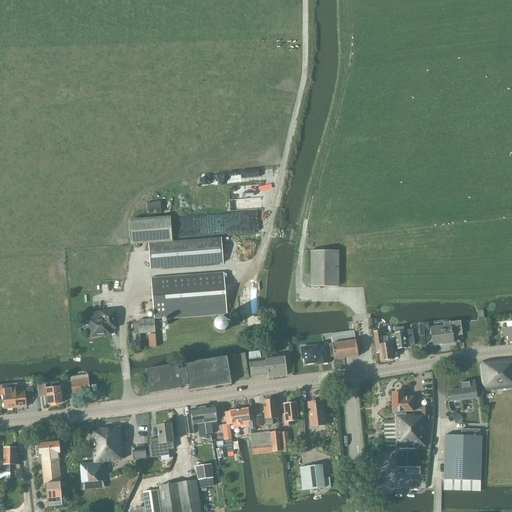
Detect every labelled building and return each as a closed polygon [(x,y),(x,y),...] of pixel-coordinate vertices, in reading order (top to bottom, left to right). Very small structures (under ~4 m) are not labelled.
[(161,213),(160,202),(147,204),(148,215),(161,213)] [(132,245),(149,244),(150,269),(223,264),(221,238),(172,242),(171,218),(130,221),(132,245)] [(310,251),(310,287),(339,287),(339,251),(310,251)] [(155,319),(227,313),(224,272),(151,278),(155,319)] [(90,314),(88,316),(89,320),(91,337),(111,335),(110,329),(116,328),(115,325),(114,311),(102,313),(90,314)] [(229,327),(229,326),(229,325),(229,324),(228,323),(228,322),(227,321),(226,320),(225,319),(224,319),(223,318),(222,318),(221,318),(220,318),(219,318),(218,319),(217,319),(216,320),(215,321),(214,322),(214,323),(214,324),(213,325),(213,326),(213,327),(214,328),(214,329),(214,330),(215,331),(216,332),(217,332),(218,333),(219,333),(220,334),(221,334),(222,334),(223,333),(224,333),(225,332),(226,332),(227,331),(228,330),(228,329),(229,328),(229,327)] [(155,333),(154,320),(138,321),(139,334),(155,333)] [(506,328),(502,328),(502,337),(507,337),(508,342),(511,341),(511,321),(507,322),(507,328),(506,328)] [(460,322),(450,323),(449,323),(450,325),(444,326),(430,328),(432,345),(446,343),(446,345),(453,344),(453,337),(462,336),(460,322)] [(385,340),(382,340),(382,337),(381,331),(373,332),(375,346),(378,346),(380,361),(393,359),(391,344),(386,345),(385,340)] [(410,346),(415,346),(412,331),(405,331),(405,333),(395,334),(396,349),(406,348),(405,346),(410,345),(410,346)] [(139,336),(139,343),(145,343),(146,349),(153,349),(153,335),(139,336)] [(354,335),(331,338),(332,344),(355,341),(354,335)] [(333,360),(357,357),(355,341),(332,344),(332,345),(333,356),(333,360)] [(302,357),(304,357),(305,363),(321,361),(321,363),(329,362),(328,356),(333,356),(332,345),(327,345),(327,344),(301,347),(302,357)] [(268,379),(286,376),(284,358),(283,359),(282,356),(279,357),(279,359),(271,360),(271,358),(261,360),(259,351),(247,353),(250,377),(268,375),(268,379)] [(169,367),(145,371),(149,395),(181,390),(180,388),(188,387),(189,392),(230,385),(230,382),(247,379),(244,355),(195,363),(195,368),(178,370),(178,366),(169,368),(169,367)] [(511,359),(487,362),(487,363),(479,364),(482,392),(511,387),(511,359)] [(90,394),(87,375),(70,377),(73,396),(90,394)] [(48,405),(62,404),(60,387),(59,382),(50,383),(51,388),(46,389),(48,405)] [(448,402),(476,399),(474,382),(458,383),(459,390),(447,391),(448,402)] [(13,385),(0,386),(0,395),(3,395),(4,410),(15,409),(13,385)] [(18,385),(13,385),(15,409),(27,408),(26,401),(34,400),(33,389),(27,389),(27,392),(19,393),(18,385)] [(34,386),(35,402),(44,401),(43,386),(34,386)] [(395,415),(395,421),(384,420),(384,451),(396,451),(396,467),(417,467),(418,447),(424,447),(424,419),(428,419),(428,407),(422,407),(422,417),(415,417),(415,415),(406,415),(406,412),(412,412),(412,398),(403,398),(403,392),(392,392),(392,412),(395,415)] [(278,419),(277,409),(276,409),(275,400),(262,401),(265,426),(272,425),(272,419),(278,419)] [(315,403),(307,404),(310,428),(325,426),(322,402),(320,402),(319,401),(315,401),(315,403)] [(297,411),(298,410),(297,403),(296,404),(296,402),(283,404),(285,415),(282,415),(284,427),(292,426),(293,422),(298,422),(297,411)] [(215,407),(202,409),(206,435),(213,434),(211,424),(217,423),(215,407)] [(206,437),(206,435),(202,409),(190,411),(191,415),(184,416),(187,435),(194,434),(193,426),(198,426),(200,438),(206,437)] [(250,428),(256,427),(254,416),(248,417),(247,409),(225,413),(226,425),(222,425),(224,441),(230,440),(228,426),(248,423),(250,428)] [(456,412),(451,412),(454,417),(453,418),(456,423),(461,420),(456,412)] [(149,445),(148,445),(150,459),(169,456),(168,449),(174,449),(173,442),(174,442),(171,424),(156,426),(158,439),(148,440),(149,445)] [(115,460),(123,459),(119,427),(90,430),(93,463),(80,464),(82,484),(105,481),(103,464),(115,462),(115,460)] [(256,433),(256,427),(250,428),(251,434),(250,434),(251,435),(250,436),(251,446),(270,444),(269,434),(271,434),(271,432),(256,433)] [(461,436),(445,435),(443,491),(480,492),(482,437),(479,436),(479,430),(461,429),(461,436)] [(279,433),(281,447),(282,453),(290,452),(288,432),(279,433)] [(270,444),(251,446),(252,456),(282,453),(281,447),(279,433),(271,434),(269,434),(270,444)] [(48,508),(62,506),(60,483),(62,483),(59,459),(58,460),(58,454),(60,454),(59,443),(39,445),(40,456),(42,456),(43,461),(41,461),(44,485),(45,485),(48,508)] [(4,449),(4,473),(10,473),(10,465),(18,465),(19,455),(16,455),(16,449),(4,449)] [(211,464),(196,466),(199,488),(214,486),(211,464)] [(322,465),(308,467),(310,490),(325,488),(324,478),(322,465)] [(143,492),(145,507),(145,511),(199,511),(195,481),(159,487),(159,490),(143,492)]
